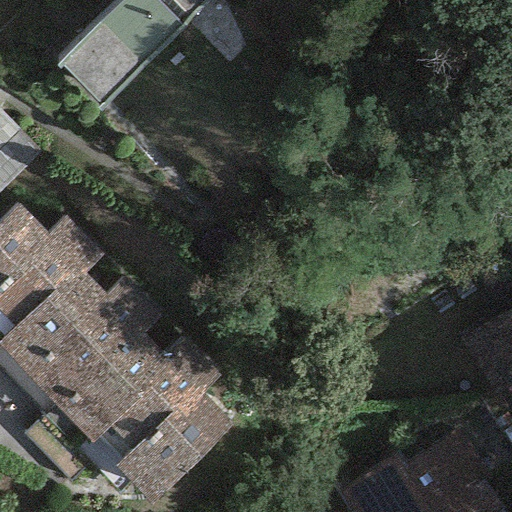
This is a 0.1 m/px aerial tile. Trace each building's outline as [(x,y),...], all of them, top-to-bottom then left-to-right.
[(206,0),(119,0),(56,65),(100,108),(206,0)] [(0,191),(40,152),(0,112),(0,191)] [(47,236),(16,205),(0,220),(0,314),(13,328),(0,341),(0,350),(94,444),(98,441),(111,427),(132,448),(114,466),(151,503),(231,423),(201,393),(223,372),(67,216),(47,236)] [(511,304),(458,337),(495,398),(511,387),(511,304)] [(504,511),(484,481),(489,478),(459,429),(404,463),(398,454),(335,493),(346,511),(504,511)]
